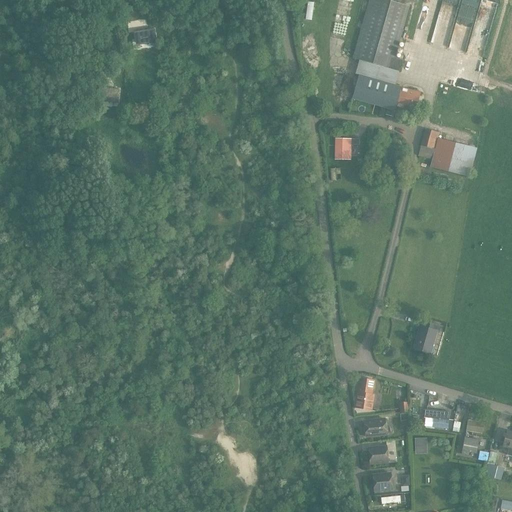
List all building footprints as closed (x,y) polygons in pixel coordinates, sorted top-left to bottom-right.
[(394,86),(398,72),(399,72),(402,61),(394,58),(409,7),(385,0),(369,0),(353,59),(358,60),(355,75),(358,76),(352,99),(387,109),(385,115),(392,117),(395,107),(414,113),(420,93),(394,86)] [(437,16),(438,1),(423,0),(422,15),(437,16)] [(433,45),(448,48),(455,16),(439,13),(433,45)] [(154,29),(134,32),(135,39),(140,39),(141,45),(157,43),(154,29)] [(98,88),(98,95),(103,95),(102,102),(118,103),(119,89),(98,88)] [(477,149),(437,139),(439,133),(425,129),(418,156),(432,160),(430,168),(469,178),(477,149)] [(335,139),(335,160),(351,160),(351,139),(335,139)] [(340,168),(330,169),(332,181),(341,180),(340,168)] [(441,333),(443,327),(430,323),(428,329),(420,326),(413,349),(430,354),(436,331),(441,333)] [(356,392),(354,408),(371,411),(374,395),(370,394),(373,381),(368,380),(359,379),(356,392)] [(425,410),(424,417),(433,418),(432,427),(447,429),(451,430),(452,421),(448,421),(449,412),(425,410)] [(382,420),(364,422),(365,437),(384,435),(382,420)] [(466,431),(466,435),(472,436),(472,432),(482,433),(483,424),(467,421),(466,431)] [(511,433),(507,432),(503,446),(509,448),(507,455),(511,456),(511,433)] [(415,437),(415,453),(428,453),(428,437),(415,437)] [(464,437),(461,455),(468,457),(469,453),(476,454),(478,440),(464,437)] [(386,447),(368,449),(369,464),(388,462),(386,447)] [(480,452),(478,460),(487,462),(488,453),(480,452)] [(489,466),(487,475),(502,478),(504,470),(495,468),(498,456),(491,454),(488,466),(489,466)] [(391,474),(372,476),(374,491),(392,489),(391,474)] [(404,495),(381,497),(381,503),(404,501),(404,495)] [(511,502),(502,501),(501,509),(511,511),(511,502)]
